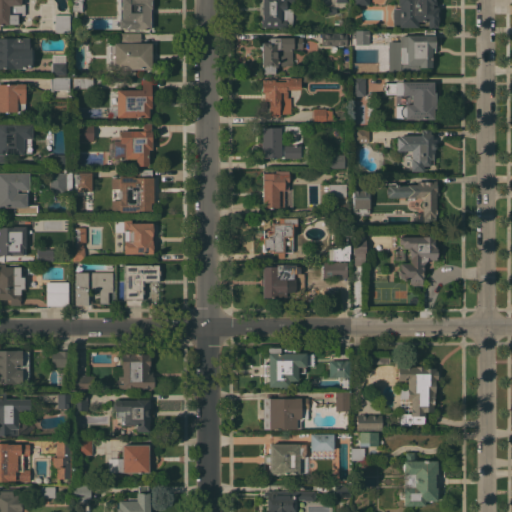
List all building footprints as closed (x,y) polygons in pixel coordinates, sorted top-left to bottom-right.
[(0,0),(21,0),(21,4),(24,4),(25,15),(18,15),(18,24),(9,24),(0,24),(0,0)] [(81,0),(82,5),(84,5),(84,9),(82,9),(82,11),(71,11),(71,0),(81,0)] [(151,0),(151,9),(149,9),(150,29),(132,30),(132,29),(126,29),(126,19),(131,19),(131,8),(128,8),(127,0),(151,0)] [(296,0),(297,3),(286,3),(286,8),(292,8),(292,29),(286,29),(286,26),(261,27),(261,18),(262,18),(262,0),(296,0)] [(435,0),(435,1),(438,1),(438,5),(438,7),(438,13),(437,13),(437,16),(438,16),(438,21),(437,21),(437,27),(428,27),(428,21),(417,21),(417,26),(399,26),(399,29),(392,29),(392,8),(399,8),(399,5),(397,5),(397,0),(435,0)] [(70,14),(69,33),(54,33),(54,14),(70,14)] [(431,67),(421,67),(421,73),(399,73),(399,70),(387,70),(388,41),(399,41),(399,36),(406,36),(406,35),(424,35),(424,29),(434,29),(434,35),(435,35),(435,52),(431,52),(431,60),(431,67)] [(354,30),(368,30),(368,44),(354,44),(354,30)] [(321,32),(346,32),(346,45),(321,45),(321,32)] [(151,70),(135,70),(135,73),(117,73),(117,67),(110,68),(110,45),(114,45),(114,43),(119,43),(119,33),(140,33),(140,43),(151,43),(151,70)] [(0,37),(29,37),(28,47),(31,47),(31,68),(0,68),(0,37)] [(302,37),(302,48),(292,48),(292,65),(277,65),(277,67),(274,67),(274,73),(263,73),(263,67),(262,67),(262,42),(270,42),(270,37),(302,37)] [(65,55),(65,74),(50,74),(50,55),(65,55)] [(69,77),(69,91),(66,91),(66,90),(53,89),(53,91),(50,91),(50,77),(69,77)] [(93,77),(92,88),(72,88),(72,77),(93,77)] [(274,79),(274,81),(285,81),(285,77),(300,77),(300,90),(287,90),(287,97),(290,97),(290,113),(279,113),(279,116),(269,116),(269,106),(264,106),(264,92),(261,92),(261,79),(274,79)] [(350,95),(350,77),(364,77),(364,96),(350,95)] [(114,116),(115,89),(142,89),(142,79),(150,79),(150,108),(148,108),(148,117),(114,116)] [(433,81),(433,92),(436,92),(435,108),(433,108),(433,119),(405,119),(405,118),(395,118),(395,105),(402,105),(403,105),(405,105),(405,104),(411,104),(411,95),(395,95),(395,93),(385,94),(385,83),(395,83),(395,81),(433,81)] [(0,84),(15,84),(15,83),(25,83),(25,103),(24,103),(24,111),(16,111),(0,111),(0,84)] [(332,120),(326,120),(326,121),(313,122),(313,108),(325,108),(325,110),(332,110),(332,120)] [(120,140),(120,130),(142,130),(142,123),(151,123),(151,130),(152,130),(152,149),(148,149),(148,165),(135,165),(135,158),(113,158),(113,140),(120,140)] [(0,124),(32,124),(32,138),(31,138),(30,153),(23,153),(23,154),(9,154),(9,162),(0,162),(0,124)] [(91,140),(75,140),(75,124),(91,124),(91,140)] [(280,127),(280,125),(300,125),(300,133),(284,133),(284,137),(281,137),(281,146),(300,146),(300,157),(262,157),(261,127),(280,127)] [(357,131),(357,128),(368,128),(368,142),(351,142),(351,131),(357,131)] [(399,137),(399,135),(420,135),(420,134),(422,134),(422,128),(430,128),(430,134),(432,134),(432,138),(435,138),(435,150),(434,150),(434,159),(432,159),(432,164),(430,164),(430,165),(423,166),(423,171),(411,171),(410,158),(411,158),(411,150),(396,151),(396,137),(399,137)] [(63,168),(46,168),(45,154),(71,154),(71,169),(63,169),(63,168)] [(326,167),(326,165),(325,165),(325,156),(326,156),(326,154),(344,154),(344,167),(326,167)] [(71,169),(71,193),(49,193),(49,173),(63,173),(63,169),(71,169)] [(153,202),(150,202),(151,210),(138,210),(138,211),(119,211),(119,210),(111,211),(111,200),(119,200),(119,198),(120,198),(119,198),(118,197),(117,196),(116,194),(117,192),(117,191),(118,191),(119,190),(119,188),(111,188),(111,178),(119,177),(119,174),(139,174),(139,169),(151,169),(152,177),(153,202)] [(262,172),(275,172),(275,170),(288,170),(288,181),(284,181),(284,206),(279,206),(279,207),(262,207),(262,172)] [(0,172),(29,172),(29,189),(28,189),(28,204),(37,204),(37,215),(12,215),(12,207),(0,207),(0,172)] [(90,191),(84,191),(75,191),(75,186),(73,186),(73,173),(77,173),(77,172),(90,172),(90,191)] [(436,194),(435,194),(435,209),(436,210),(436,213),(435,214),(435,216),(434,221),(416,221),(416,211),(422,211),(422,199),(421,199),(420,198),(419,197),(387,197),(387,194),(386,194),(386,187),(387,187),(387,185),(407,185),(407,184),(416,184),(416,180),(436,180),(436,194)] [(328,198),(328,183),(346,183),(346,198),(328,198)] [(368,189),(369,213),(362,213),(362,215),(359,215),(359,213),(353,213),(353,189),(368,189)] [(262,237),(267,237),(267,232),(271,232),(271,223),(278,223),(278,218),(296,218),(296,225),(292,226),(292,237),(297,237),(297,252),(271,252),(271,250),(265,251),(264,252),(263,252),(262,251),(262,250),(261,249),(262,249),(262,248),(262,237)] [(123,219),(131,219),(131,222),(152,222),(152,227),(153,227),(153,231),(152,231),(152,233),(152,234),(153,234),(153,243),(152,243),(152,244),(153,244),(153,249),(152,249),(152,253),(123,253),(123,219)] [(24,226),(24,236),(14,236),(14,243),(18,243),(22,246),(22,252),(18,255),(13,255),(13,254),(0,254),(0,226),(12,226),(24,226)] [(82,247),(84,247),(84,251),(84,261),(71,261),(71,250),(72,250),(72,248),(72,232),(82,232),(82,247)] [(365,252),(365,265),(353,265),(353,252),(352,252),(352,232),(364,232),(365,232),(365,235),(364,235),(364,239),(365,239),(365,252)] [(422,236),(434,236),(434,238),(434,247),(437,247),(437,256),(436,256),(436,259),(427,259),(423,264),(423,276),(422,276),(422,280),(421,280),(421,285),(409,285),(409,278),(398,278),(398,268),(400,268),(400,263),(409,263),(409,248),(402,248),(402,244),(398,244),(398,237),(422,236)] [(332,260),(332,259),(328,259),(328,249),(331,249),(331,247),(342,247),(342,244),(349,244),(349,253),(348,253),(348,260),(332,260)] [(36,260),(37,249),(53,249),(53,253),(59,253),(59,258),(53,258),(53,261),(36,260)] [(322,277),(322,262),(346,262),(346,277),(322,277)] [(10,305),(10,299),(0,299),(0,264),(5,264),(5,266),(20,266),(20,277),(24,277),(24,288),(20,288),(20,294),(19,294),(19,304),(10,305)] [(158,282),(143,282),(143,299),(141,299),(141,304),(126,305),(126,300),(123,300),(123,264),(158,264),(158,282)] [(262,285),(260,285),(260,278),(262,278),(262,266),(276,266),(276,264),(296,264),(296,277),(293,277),(293,296),(286,296),(276,296),(276,297),(262,297),(262,285)] [(112,271),(112,291),(108,292),(108,302),(99,302),(99,290),(96,290),(96,292),(91,292),(91,290),(87,290),(87,300),(91,300),(91,304),(75,305),(75,272),(112,271)] [(68,282),(67,306),(46,305),(46,282),(68,282)] [(289,380),(289,386),(268,386),(268,376),(262,376),(262,363),(268,363),(268,353),(269,353),(269,347),(280,347),(280,353),(282,353),(282,348),(294,348),(294,353),(305,353),(305,357),(311,357),(311,365),(305,365),(305,366),(304,366),(304,372),(297,372),(297,380),(289,380)] [(0,349),(21,349),(21,350),(28,350),(28,383),(0,383),(0,349)] [(74,351),(74,367),(51,366),(51,350),(74,351)] [(122,368),(121,368),(121,353),(148,353),(148,356),(150,356),(149,365),(148,365),(148,370),(152,370),(152,388),(126,387),(126,389),(122,389),(122,388),(118,387),(118,376),(122,376),(122,368)] [(328,360),(337,360),(341,360),(348,360),(348,376),(335,377),(328,377),(328,360)] [(434,404),(433,404),(433,412),(424,412),(424,416),(410,416),(410,413),(399,413),(399,387),(407,387),(407,380),(397,380),(397,366),(405,366),(405,367),(410,367),(410,366),(425,366),(425,368),(435,368),(435,371),(437,371),(437,379),(435,379),(435,381),(434,381),(434,392),(434,404)] [(72,390),(60,389),(60,374),(72,375),(72,390)] [(93,375),(93,390),(72,390),(72,375),(93,375)] [(335,392),(348,391),(348,411),(335,411),(335,392)] [(56,392),(71,392),(71,408),(66,408),(66,409),(62,409),(62,408),(57,408),(56,392)] [(73,410),(73,392),(87,392),(87,410),(73,410)] [(0,393),(5,393),(5,398),(30,398),(30,411),(17,411),(17,421),(20,418),(27,426),(17,433),(17,435),(0,435),(0,393)] [(45,408),(62,407),(62,395),(45,395),(45,408)] [(262,429),(262,398),(307,397),(308,408),(307,408),(307,418),(302,418),(300,421),(300,428),(296,428),(296,429),(262,429)] [(136,400),(136,399),(149,399),(148,431),(136,431),(136,425),(133,425),(132,426),(127,425),(126,425),(123,425),(123,424),(120,424),(121,416),(115,416),(115,409),(113,407),(113,402),(114,401),(114,399),(136,400)] [(356,414),(381,414),(381,430),(356,430),(356,414)] [(378,432),(377,446),(358,445),(359,432),(378,432)] [(336,433),(336,440),(333,440),(333,450),(310,450),(310,433),(336,433)] [(72,478),(56,478),(56,467),(52,467),(52,457),(56,457),(56,438),(72,438),(72,478)] [(75,455),(76,439),(92,439),(92,455),(75,455)] [(0,443),(7,443),(29,444),(29,454),(22,454),(22,469),(29,469),(29,481),(19,481),(19,483),(7,483),(7,481),(0,481),(0,443)] [(269,463),(263,463),(263,454),(269,454),(269,443),(305,444),(305,454),(304,454),(304,457),(298,457),(299,474),(269,474),(269,463)] [(122,472),(108,472),(107,458),(122,458),(121,444),(148,444),(148,454),(149,454),(150,455),(151,456),(151,458),(151,460),(151,461),(149,463),(148,472),(122,472)] [(363,459),(350,459),(350,447),(363,447),(363,459)] [(437,473),(434,473),(435,487),(436,487),(437,500),(424,501),(424,505),(403,505),(403,498),(399,498),(399,492),(403,492),(403,460),(405,460),(405,452),(413,452),(414,461),(436,460),(437,473)] [(355,492),(354,470),(361,469),(362,492),(355,492)] [(73,502),(73,484),(90,484),(90,498),(86,498),(86,502),(73,502)] [(116,511),(116,507),(118,507),(118,500),(128,500),(128,493),(137,492),(137,484),(148,484),(148,492),(149,492),(149,503),(150,503),(151,504),(152,506),(152,507),(152,509),(151,510),(150,511),(116,511)] [(334,497),(334,484),(350,484),(350,497),(334,497)] [(54,497),(39,497),(39,486),(54,486),(54,497)] [(0,511),(0,488),(16,488),(16,491),(22,491),(22,511),(17,511),(0,511)] [(314,491),(315,491),(315,499),(313,499),(313,500),(304,500),(304,499),(295,499),(295,511),(294,511),(267,511),(267,496),(263,496),(263,491),(270,491),(270,490),(277,490),(314,491)]
